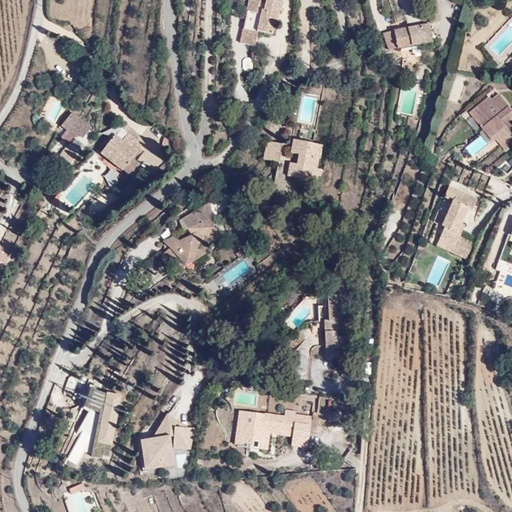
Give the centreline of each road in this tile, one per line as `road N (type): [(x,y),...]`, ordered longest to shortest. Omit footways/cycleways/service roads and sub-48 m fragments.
road 1 (tertiary): [(168,0),(192,164),(116,231),(95,263),(22,455),(17,489),(28,511)]
road 2 (unclassified): [(40,0),(16,92),(0,117)]
